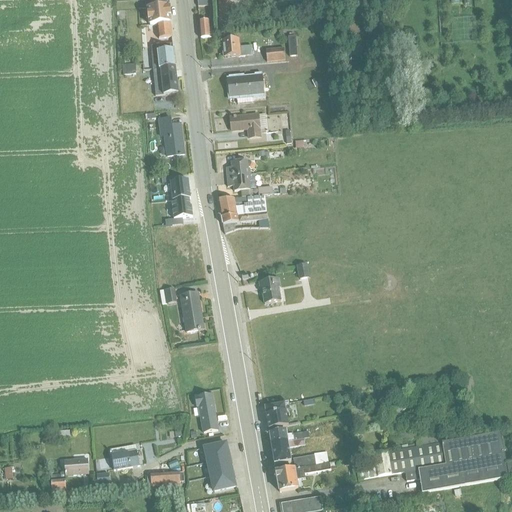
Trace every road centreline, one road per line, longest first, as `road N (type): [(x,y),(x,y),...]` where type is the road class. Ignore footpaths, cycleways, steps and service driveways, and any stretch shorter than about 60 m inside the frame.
road 1 (secondary): [(181,0),(204,198),(248,435)]
road 2 (unclassified): [(248,435),(183,448),(119,487),(0,497)]
